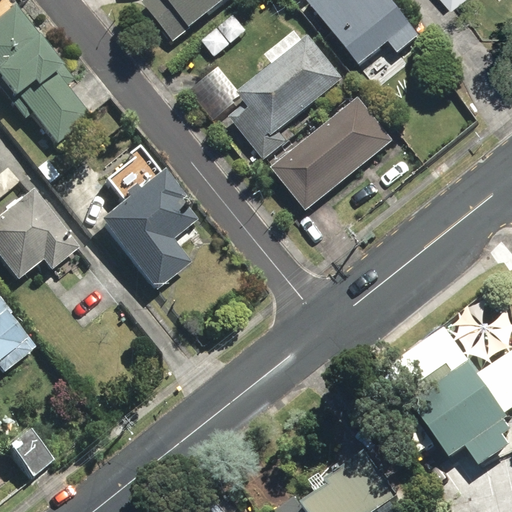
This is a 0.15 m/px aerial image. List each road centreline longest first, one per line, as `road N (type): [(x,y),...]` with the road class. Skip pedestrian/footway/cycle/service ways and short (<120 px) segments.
road 1 (residential): [(64,0),(330,326)]
road 2 (tertiary): [(330,326),(97,511)]
road 3 (tertiary): [(511,180),(330,326)]
